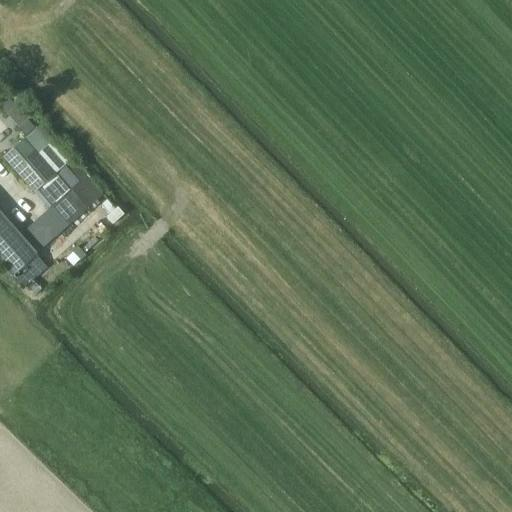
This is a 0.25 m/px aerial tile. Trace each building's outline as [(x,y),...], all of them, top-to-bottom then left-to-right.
[(34,129),(7,99),(0,105),(0,107),(25,136),(34,129)] [(38,126),(23,139),(54,175),(55,174),(70,190),(48,211),(24,231),(40,251),(102,195),(70,159),(38,126)] [(48,211),(70,190),(55,174),(54,175),(23,139),(1,158),(32,194),(48,211)] [(117,208),(106,217),(112,224),(123,215),(117,208)] [(0,264),(17,284),(20,289),(46,267),(42,263),(35,255),(13,229),(0,213),(0,264)] [(70,257),(78,265),(84,258),(76,250),(70,257)] [(28,291),(35,297),(40,291),(34,285),(28,291)]
